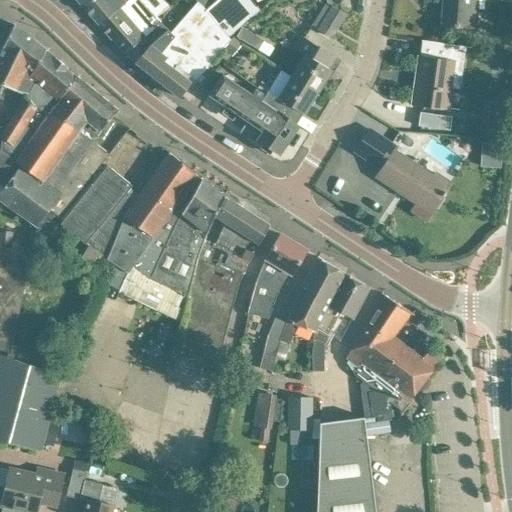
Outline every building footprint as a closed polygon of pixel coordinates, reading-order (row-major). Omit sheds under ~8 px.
[(124,0),(77,0),(99,24),(126,2),(124,0)] [(126,2),(99,24),(124,53),(160,22),(141,0),(124,0),(126,2)] [(216,0),(206,9),(227,36),(259,7),(252,0),(216,0)] [(444,0),(445,1),(443,0),(441,25),(454,26),(454,27),(475,28),(477,10),(470,9),(470,0),(444,0)] [(332,6),(318,29),(331,37),(345,14),(332,6)] [(160,22),(124,53),(180,97),(191,81),(192,82),(206,69),(231,41),(227,37),(227,36),(206,9),(205,10),(206,11),(188,32),(175,36),(167,30),(160,22)] [(25,74),(45,49),(14,25),(13,25),(0,50),(0,90),(0,83),(6,86),(26,94),(33,81),(25,74)] [(336,57),(320,47),(301,36),(281,69),(317,92),(330,70),(329,69),(336,57)] [(459,89),(465,46),(421,40),(417,74),(420,74),(418,86),(415,86),(413,103),(447,108),(450,87),(459,89)] [(118,109),(76,75),(45,49),(25,74),(33,81),(26,94),(24,99),(23,98),(0,133),(0,135),(12,146),(23,127),(34,134),(15,161),(20,165),(3,187),(0,191),(0,200),(35,227),(45,234),(109,155),(90,141),(94,136),(105,125),(118,109)] [(303,114),(317,92),(281,69),(267,92),(261,101),(278,112),(285,103),(303,114)] [(278,112),(261,101),(222,75),(208,95),(262,131),(257,139),(279,154),(298,126),(278,112)] [(419,112),(418,125),(449,129),(451,116),(419,112)] [(489,119),(486,136),(500,138),(503,121),(489,119)] [(369,130),(355,151),(381,169),(376,177),(396,190),(397,188),(407,195),(406,197),(416,203),(411,210),(426,220),(434,208),(442,195),(443,196),(446,193),(445,192),(450,183),(436,174),(433,177),(389,148),(391,144),(386,141),(369,130)] [(437,151),(466,168),(472,158),(443,141),(437,151)] [(483,143),(482,167),(501,168),(502,144),(483,143)] [(20,165),(15,161),(14,162),(0,151),(0,185),(3,187),(20,165)] [(190,195),(201,179),(168,152),(138,195),(125,213),(105,260),(98,280),(119,290),(127,273),(129,270),(130,271),(119,294),(144,305),(169,232),(180,212),(190,195)] [(125,213),(138,195),(130,188),(132,186),(107,165),(60,224),(85,244),(87,246),(79,262),(99,274),(96,279),(98,280),(105,260),(125,213)] [(208,229),(224,196),(201,179),(190,195),(180,212),(169,232),(144,305),(180,322),(197,258),(199,252),(208,229)] [(230,281),(238,283),(239,282),(244,272),(258,244),(268,225),(224,196),(208,229),(199,252),(197,258),(230,271),(232,267),(236,269),(230,281)] [(306,250),(280,234),(270,251),(265,259),(255,282),(249,309),(268,317),(278,291),(280,293),(283,290),(295,266),(306,250)] [(0,256),(27,262),(29,252),(0,245),(0,256)] [(10,345),(27,262),(0,256),(0,354),(15,358),(18,346),(10,345)] [(315,329),(345,273),(318,256),(307,274),(306,278),(285,323),(273,349),(267,371),(271,372),(274,358),(279,341),(289,345),(296,330),(292,328),(294,324),(313,332),(315,329)] [(216,365),(238,283),(230,281),(236,269),(232,267),(230,271),(197,258),(180,322),(172,353),(177,354),(172,370),(200,378),(204,362),(216,365)] [(76,267),(61,269),(63,283),(79,281),(76,267)] [(315,329),(328,335),(340,314),(352,318),(369,287),(345,273),(315,329)] [(381,293),(381,294),(372,310),(347,358),(349,360),(346,364),(353,374),(363,381),(360,386),(364,419),(374,418),(370,395),(374,390),(402,412),(400,414),(401,415),(413,399),(411,398),(434,368),(433,367),(442,356),(431,348),(422,359),(393,336),(411,314),(413,315),(413,314),(412,313),(381,293)] [(273,349),(285,323),(275,319),(267,339),(259,369),(267,371),(273,349)] [(58,376),(15,358),(0,354),(0,440),(41,452),(43,444),(52,412),(50,411),(58,376)] [(254,427),(262,428),(260,440),(269,441),(271,429),(276,396),(258,393),(254,427)] [(287,398),(287,431),(312,431),(312,398),(287,398)] [(52,412),(43,444),(53,446),(61,414),(52,412)] [(316,511),(375,511),(366,435),(364,424),(363,417),(319,423),(316,511)] [(388,421),(364,424),(366,435),(390,432),(388,421)] [(0,485),(5,487),(1,505),(29,511),(35,511),(38,502),(56,506),(63,474),(37,468),(36,474),(10,468),(9,470),(1,468),(0,468),(0,485)] [(103,484),(84,480),(85,473),(71,470),(66,496),(79,499),(80,499),(86,500),(83,511),(112,511),(114,505),(99,502),(103,484)] [(128,494),(129,479),(114,478),(114,494),(128,494)]
